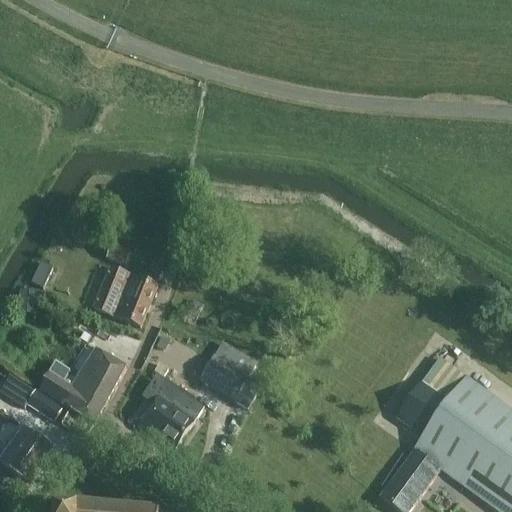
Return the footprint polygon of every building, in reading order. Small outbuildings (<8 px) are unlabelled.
[(131,255),(113,248),(107,262),(125,269),(131,255)] [(53,270),(42,265),(32,285),(44,291),(53,270)] [(95,311),(141,330),(158,288),(112,269),(95,311)] [(18,315),(38,317),(40,295),(21,293),(18,315)] [(92,339),(84,335),(80,342),(88,346),(92,339)] [(41,392),(95,426),(127,369),(98,352),(74,390),(52,376),(41,392)] [(251,380),(216,359),(201,384),(236,405),(251,380)] [(425,441),(382,500),(397,511),(412,511),(442,473),(495,511),(511,511),(511,413),(470,383),(441,361),(423,386),(398,421),(425,441)] [(161,366),(155,374),(164,380),(170,372),(161,366)] [(27,408),(35,395),(10,380),(1,395),(26,411),(27,408)] [(27,408),(55,426),(65,410),(37,393),(35,395),(27,408)] [(195,426),(160,400),(139,430),(157,443),(159,440),(176,452),(195,426)] [(0,462),(29,484),(54,450),(25,429),(18,437),(19,438),(16,443),(15,442),(0,462)]
